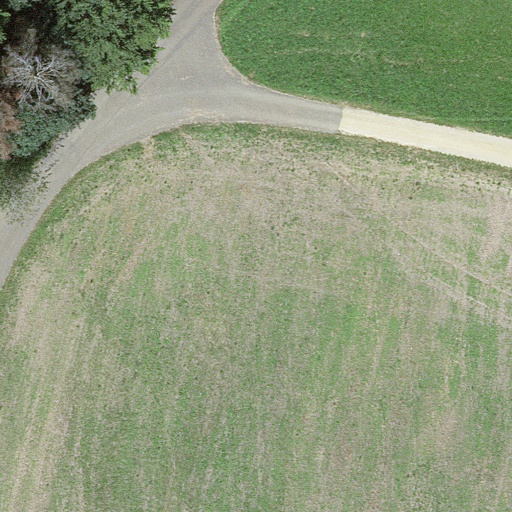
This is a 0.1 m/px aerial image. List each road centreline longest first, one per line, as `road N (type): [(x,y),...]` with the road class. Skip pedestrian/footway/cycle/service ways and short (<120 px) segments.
road 1 (track): [(511,149),(130,80)]
road 2 (unclassified): [(208,0),(0,219)]
